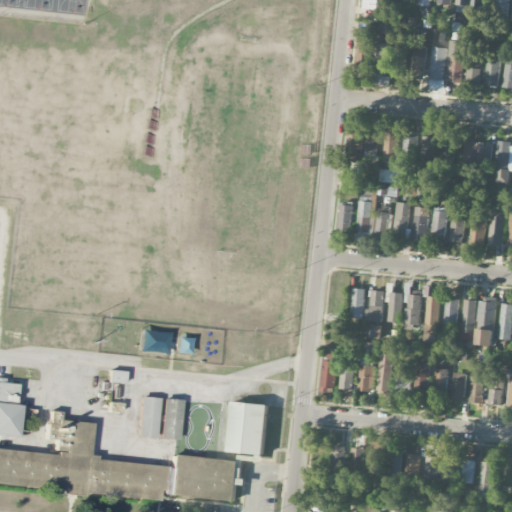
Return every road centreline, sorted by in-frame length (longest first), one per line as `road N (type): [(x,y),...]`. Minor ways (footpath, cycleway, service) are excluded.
road 1 (residential): [(348,0),(292,511)]
road 2 (residential): [(511,436),(304,416)]
road 3 (residential): [(511,276),(321,256)]
road 4 (residential): [(511,117),(338,99)]
